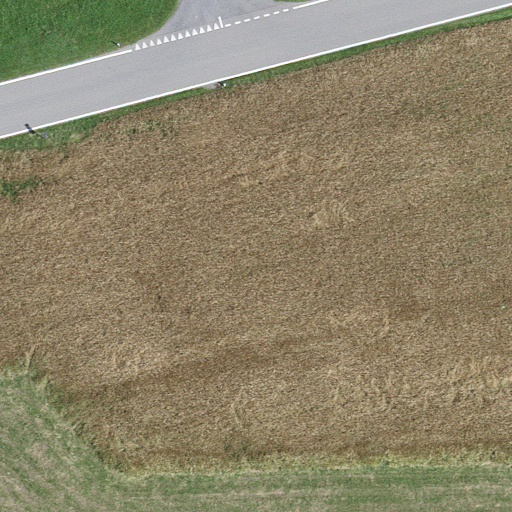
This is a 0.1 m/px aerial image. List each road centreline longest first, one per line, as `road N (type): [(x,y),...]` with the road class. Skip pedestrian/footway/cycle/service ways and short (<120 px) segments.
road 1 (tertiary): [(0,111),(233,51)]
road 2 (tertiary): [(233,51),(428,0)]
